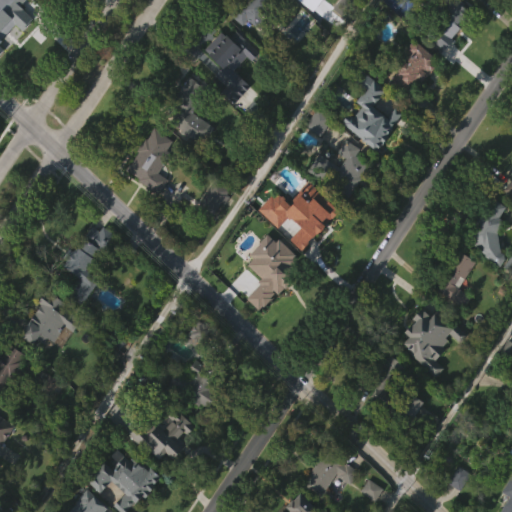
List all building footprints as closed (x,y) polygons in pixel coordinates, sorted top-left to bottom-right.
[(44,0),(19,0),(14,7),(31,19),(44,0)] [(274,0),(278,3),(263,21),(259,18),(253,26),(244,19),(240,24),(226,13),(236,1),(238,2),(239,0),(274,0)] [(272,0),(271,2),(290,15),(300,0),(306,0),(307,1),(307,0),(272,0)] [(460,0),(462,1),(459,5),(467,11),(461,19),(458,18),(453,24),(454,26),(446,36),(450,39),(440,51),(418,34),(429,20),(423,16),(434,3),(442,10),(446,4),(442,0),(460,0)] [(240,55),(246,49),(252,55),(281,24),(262,5),(226,43),(240,55)] [(0,25),(0,81),(2,80),(0,78),(0,68),(13,54),(20,61),(31,49),(37,54),(44,45),(35,37),(32,40),(23,32),(26,29),(10,14),(0,25)] [(215,23),(236,36),(231,44),(241,51),(227,72),(212,62),(205,72),(190,62),(198,50),(202,52),(208,42),(204,40),(209,33),(211,35),(214,30),(212,29),(215,23)] [(411,39),(430,57),(428,60),(433,65),(415,85),(408,78),(406,79),(404,81),(406,84),(397,94),(384,82),(395,69),(388,63),(395,56),(397,57),(405,48),(404,47),(405,46),(403,44),(407,40),(409,41),(411,39)] [(303,56),(312,65),(319,58),(310,50),(303,56)] [(248,115),(232,100),(244,86),(249,91),(259,81),(235,59),(227,68),(219,61),(201,81),(220,97),(212,106),(224,117),(220,122),(232,133),(248,115)] [(373,105),(387,117),(396,107),(403,113),(387,133),(391,136),(377,152),(341,122),(349,113),(354,117),(362,107),(356,101),(365,91),(353,80),(362,70),(385,91),(373,105)] [(419,113),(437,93),(412,70),(405,77),(411,83),(387,109),(399,120),(412,107),(419,113)] [(205,96),(196,111),(192,108),(189,112),(211,125),(200,143),(191,138),(191,140),(177,132),(179,129),(167,122),(175,109),(169,105),(173,99),(170,98),(183,76),(205,90),(202,94),(205,96)] [(384,119),(359,100),(351,111),(362,119),(353,132),(359,136),(351,147),(346,144),(339,153),(374,180),(401,144),(392,137),(385,147),(370,137),(384,119)] [(202,113),(188,106),(163,153),(198,172),(206,156),(185,145),(202,113)] [(311,106),(329,117),(318,136),(302,126),(310,114),(307,112),(311,106)] [(159,132),(173,141),(167,150),(171,153),(158,172),(168,180),(158,194),(137,180),(139,178),(125,170),(138,152),(136,150),(145,138),(147,139),(154,126),(160,131),(159,132)] [(329,147),(312,139),(303,158),(319,166),(329,147)] [(365,163),(357,176),(359,177),(346,197),(305,170),(316,153),(337,167),(343,158),(335,152),(344,139),(357,148),(353,154),(365,163)] [(158,223),(166,209),(154,202),(173,171),(150,157),(123,202),(158,223)] [(315,185),(306,203),(349,226),(367,192),(354,185),(357,178),(342,170),(335,184),(343,188),(338,197),(315,185)] [(230,195),(225,203),(221,201),(210,217),(197,207),(219,175),(233,184),(227,193),(230,195)] [(504,256),(497,265),(475,250),(477,247),(463,237),(490,198),(503,207),(496,217),(501,220),(493,231),(498,252),(504,256)] [(511,198),(507,206),(510,207),(501,221),(511,228),(511,198)] [(332,211),(326,220),(328,222),(307,252),(289,240),(301,220),(302,221),(310,209),(312,211),(318,202),(332,211)] [(194,240),(209,249),(220,232),(226,235),(232,226),(210,213),(194,240)] [(92,227),(96,230),(98,226),(114,236),(92,270),(103,277),(89,298),(75,289),(85,274),(62,260),(71,246),(73,248),(88,225),(92,227)] [(504,252),(497,248),(502,237),(485,229),(463,275),(500,292),(503,286),(490,280),(504,252)] [(66,323),(81,333),(98,308),(87,300),(109,266),(90,254),(71,282),(68,280),(58,294),(77,307),(66,323)] [(244,328),(257,341),(287,311),(281,305),(297,289),(273,266),(245,294),(261,310),(244,328)] [(42,295),(47,298),(49,295),(61,304),(58,309),(77,323),(69,334),(61,328),(50,344),(44,339),(41,344),(36,341),(33,345),(19,334),(39,307),(35,304),(42,295)] [(431,312),(434,315),(439,309),(467,336),(461,343),(451,334),(446,339),(448,341),(443,346),(447,350),(436,361),(444,369),(435,378),(410,354),(412,352),(404,344),(409,339),(404,334),(417,320),(414,317),(424,306),(431,312)] [(203,346),(187,336),(197,321),(212,331),(203,346)] [(18,366),(32,374),(37,366),(51,374),(62,357),(70,362),(80,345),(42,322),(36,332),(38,333),(18,366)] [(433,406),(441,397),(433,390),(443,379),(438,375),(452,359),(433,342),(429,347),(421,339),(401,361),(407,367),(399,375),(433,406)] [(32,361),(24,375),(17,371),(4,394),(0,391),(0,359),(10,342),(30,353),(27,358),(32,361)] [(208,356),(222,365),(212,380),(214,381),(208,391),(213,395),(205,407),(198,403),(196,406),(184,399),(186,396),(180,392),(176,398),(162,388),(173,372),(177,375),(185,363),(187,364),(191,358),(196,362),(203,353),(208,356)] [(406,366),(395,383),(391,381),(385,389),(404,402),(411,391),(424,400),(413,417),(409,414),(407,417),(402,414),(399,418),(392,414),(391,416),(381,410),(383,408),(370,399),(378,388),(374,385),(381,375),(375,372),(387,354),(406,366)] [(67,378),(49,402),(35,391),(53,368),(67,378)] [(0,422),(3,424),(22,383),(4,374),(0,383),(0,422)] [(190,390),(171,417),(204,440),(214,425),(207,420),(216,407),(190,390)] [(172,404),(193,427),(187,433),(184,430),(178,436),(185,444),(172,457),(166,450),(160,456),(151,447),(146,451),(128,432),(139,421),(143,425),(151,417),(158,425),(167,416),(163,412),(172,404)] [(382,431),(391,412),(378,406),(369,425),(382,431)] [(0,416),(14,426),(1,445),(0,444),(0,416)] [(410,448),(421,431),(411,425),(400,441),(410,448)] [(130,464),(156,490),(164,482),(171,488),(184,475),(178,469),(191,455),(172,436),(163,444),(170,451),(161,460),(147,446),(130,464)] [(0,474),(12,455),(0,447),(0,474)] [(340,463),(343,464),(344,463),(356,471),(348,483),(333,473),(322,491),(330,496),(324,506),(310,496),(311,494),(299,485),(322,449),(341,462),(340,463)] [(137,453),(160,476),(154,482),(155,484),(144,495),(142,493),(123,511),(121,511),(113,504),(124,493),(111,479),(99,492),(86,478),(104,460),(111,467),(123,454),(130,461),(137,453)] [(511,511),(497,511),(507,496),(499,491),(511,472),(511,511)] [(327,511),(334,504),(344,511),(353,503),(325,480),(298,511),(327,511)] [(299,491),(320,511),(290,511),(292,510),(286,504),(299,491)] [(107,507),(102,511),(69,511),(69,509),(76,502),(81,507),(93,494),(107,507)] [(465,511),(468,511),(473,505),(456,495),(445,511),(461,511),(463,510),(465,511)]
